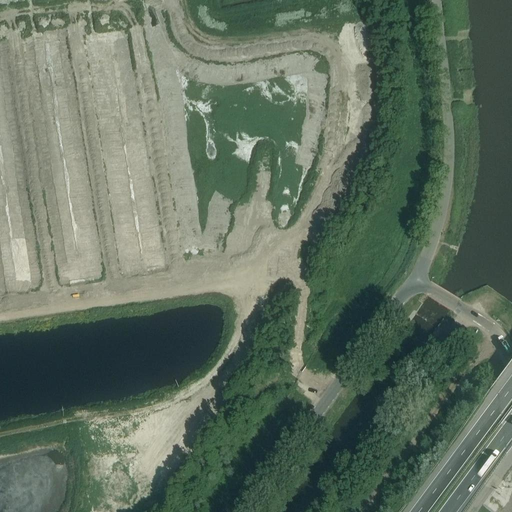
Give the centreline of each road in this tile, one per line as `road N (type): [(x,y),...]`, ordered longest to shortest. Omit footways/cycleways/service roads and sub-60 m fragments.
road 1 (unclassified): [(244,511),(414,277)]
road 2 (unclassified): [(414,277),(445,190),(437,0)]
road 3 (motorway): [(511,386),(416,511)]
road 4 (unclassified): [(511,352),(499,334),(414,277)]
